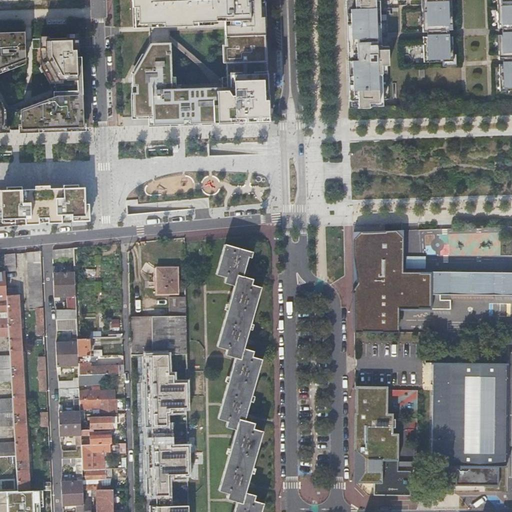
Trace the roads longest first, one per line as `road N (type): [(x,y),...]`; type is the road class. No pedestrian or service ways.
road 1 (residential): [(131,511),(124,234)]
road 2 (residential): [(45,241),(57,511)]
road 3 (residential): [(99,0),(104,236)]
road 4 (residential): [(337,511),(334,293)]
road 5 (residential): [(314,282),(302,266),(297,99),(289,76)]
road 6 (residential): [(287,302),(290,511)]
road 7 (residential): [(124,234),(286,224)]
road 8 (residential): [(289,76),(282,111),(286,224)]
